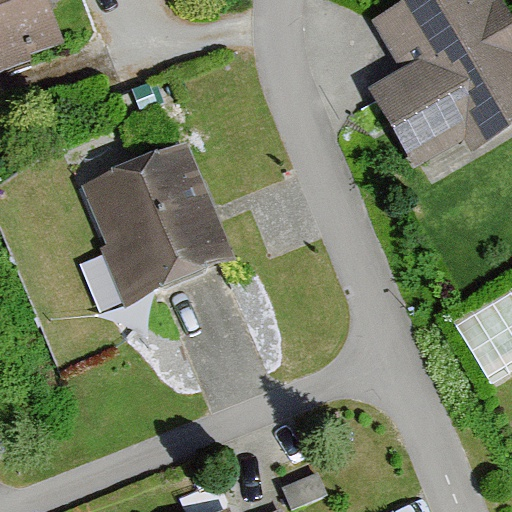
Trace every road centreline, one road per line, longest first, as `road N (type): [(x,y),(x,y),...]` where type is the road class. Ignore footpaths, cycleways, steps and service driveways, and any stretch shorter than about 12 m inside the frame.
road 1 (residential): [(398,360),(0,510)]
road 2 (residential): [(277,0),(276,47),(398,360)]
road 3 (residential): [(398,360),(458,511)]
